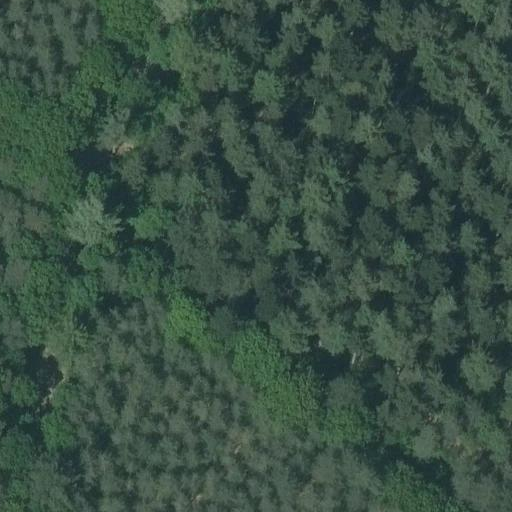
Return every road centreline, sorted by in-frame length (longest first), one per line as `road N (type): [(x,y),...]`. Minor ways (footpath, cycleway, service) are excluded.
road 1 (track): [(62,201),(444,511)]
road 2 (track): [(62,201),(20,511)]
road 3 (track): [(145,0),(62,201)]
